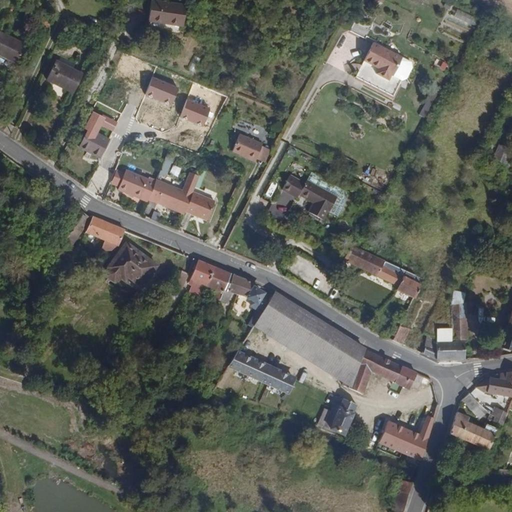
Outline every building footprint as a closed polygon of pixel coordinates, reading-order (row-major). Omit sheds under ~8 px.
[(155,0),(151,0),(149,22),(184,26),(187,4),(155,0)] [(0,32),(0,49),(19,59),(28,42),(2,29),(0,32)] [(355,77),(393,97),(402,81),(406,81),(415,63),(374,43),(355,77)] [(47,77),(74,90),(82,74),(55,60),(47,77)] [(178,88),(153,77),(146,94),(171,105),(178,88)] [(436,83),(419,115),(428,120),(445,88),(436,83)] [(209,109),(187,101),(181,117),(203,126),(209,109)] [(98,158),(100,159),(110,139),(109,139),(97,133),(100,126),(105,117),(102,116),(93,111),(85,128),(88,130),(79,148),(98,158)] [(105,117),(100,126),(113,132),(118,121),(103,114),(102,116),(105,117)] [(239,133),(232,151),(257,161),(257,159),(262,146),(264,143),(239,133)] [(507,164),(511,153),(511,146),(500,141),(492,157),(507,164)] [(257,159),(265,162),(270,149),(262,146),(257,159)] [(165,177),(174,158),(167,155),(159,174),(165,177)] [(119,189),(149,201),(150,199),(157,181),(127,168),(126,172),(119,187),(119,189)] [(111,184),(119,187),(126,172),(117,169),(111,184)] [(310,172),(306,180),(337,196),(329,212),(339,217),(351,193),(310,172)] [(190,173),(182,191),(192,195),(193,193),(200,177),(195,175),(190,173)] [(311,213),(325,220),(329,212),(337,196),(306,180),(304,183),(289,175),(282,190),(297,198),(300,193),(317,202),(311,213)] [(150,199),(185,213),(192,195),(182,191),(157,181),(150,199)] [(216,202),(193,193),(185,213),(207,223),(216,202)] [(71,246),(90,217),(77,209),(58,237),(71,246)] [(126,230),(93,216),(92,218),(86,232),(104,240),(101,247),(105,251),(111,251),(120,244),(125,232),(126,230)] [(144,282),(157,261),(126,241),(110,265),(99,258),(95,263),(102,265),(107,268),(105,271),(104,277),(117,284),(124,287),(125,285),(117,278),(119,275),(130,281),(134,276),(144,282)] [(410,282),(413,275),(364,251),(353,245),(344,263),(397,289),(395,294),(412,302),(419,286),(410,282)] [(206,285),(214,265),(197,258),(197,260),(187,284),(191,286),(188,294),(201,299),(206,285)] [(226,290),(233,273),(214,265),(206,285),(223,292),(224,289),(226,290)] [(246,297),(252,280),(233,273),(226,290),(237,294),(243,296),(246,297)] [(103,282),(92,276),(90,281),(101,286),(103,282)] [(262,302),(265,296),(267,293),(254,286),(247,298),(254,302),(251,307),(257,310),(262,302)] [(276,291),(263,312),(253,327),(276,341),(294,352),(304,358),(322,369),(339,380),(352,388),(367,348),(338,330),(276,291)] [(466,305),(452,305),(452,328),(453,342),(437,342),(427,337),(424,354),(423,355),(436,362),(466,362),(466,359),(465,343),(468,340),(466,305)] [(511,310),(500,347),(510,351),(511,351),(511,310)] [(403,345),(411,329),(401,325),(394,340),(403,345)] [(452,328),(437,328),(437,342),(453,342),(452,328)] [(110,350),(116,339),(109,334),(102,346),(110,350)] [(206,346),(213,337),(209,334),(202,344),(206,346)] [(372,373),(408,390),(417,372),(367,348),(352,388),(364,393),(368,384),(369,380),(370,377),(372,373)] [(298,378),(239,351),(229,368),(247,376),(267,385),(290,396),(298,378)] [(500,379),(490,378),(488,394),(511,397),(511,371),(506,372),(500,373),(500,379)] [(488,394),(490,378),(486,378),(476,386),(488,394)] [(469,393),(462,400),(480,420),(488,413),(469,393)] [(342,438),(358,406),(344,399),(337,414),(331,411),(325,423),(327,423),(324,429),(342,438)] [(502,425),(508,413),(494,407),(491,414),(496,417),(493,422),(502,425)] [(473,418),(457,412),(449,436),(488,449),(496,425),(485,421),(483,427),(475,425),(477,421),(472,420),(473,418)] [(388,421),(378,444),(422,461),(434,418),(427,415),(419,434),(388,421)] [(404,511),(414,483),(403,481),(391,511),(404,511)]
